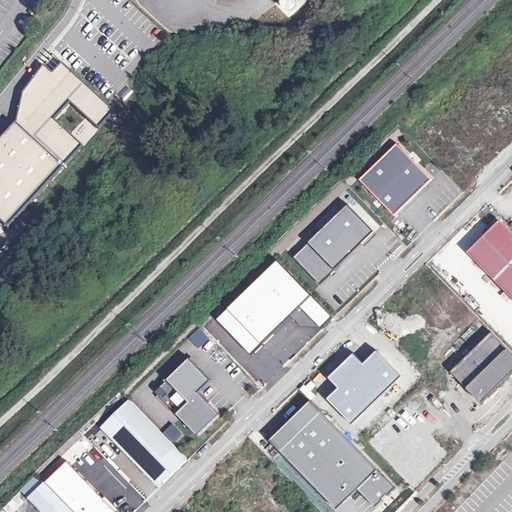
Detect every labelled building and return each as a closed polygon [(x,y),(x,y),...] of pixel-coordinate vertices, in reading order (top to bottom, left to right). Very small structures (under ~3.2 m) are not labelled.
[(53,73),(44,65),(23,93),(16,124),(0,140),(0,221),(8,229),(79,152),(70,143),(74,138),(55,120),(70,103),(99,129),(115,112),(62,63),(53,73)] [(476,93),(484,86),(472,72),(463,80),(476,93)] [(511,88),(506,82),(496,90),(509,104),(511,101),(511,88)] [(457,100),(449,107),(464,125),(480,112),(472,102),(464,109),(457,100)] [(430,135),(440,140),(446,127),(437,122),(430,135)] [(83,146),(74,138),(70,143),(79,152),(83,146)] [(398,144),(360,180),(395,216),(433,180),(398,144)] [(320,285),(375,232),(348,204),(294,258),(320,285)] [(190,358),(156,392),(199,436),(221,415),(209,402),(206,405),(203,403),(206,400),(200,393),(212,381),(190,358)] [(131,400),(102,428),(150,478),(161,468),(170,478),(189,460),(131,400)] [(271,441),(281,452),(322,412),(312,401),(271,441)] [(322,412),(281,452),(338,510),(359,490),(376,508),(384,501),(383,499),(388,495),(389,496),(397,489),(322,412)] [(511,452),(504,445),(492,458),(503,467),(510,459),(511,461),(511,452)] [(161,468),(150,478),(160,488),(170,478),(161,468)] [(46,481),(29,498),(42,511),(75,511),(46,481)] [(117,511),(97,491),(75,511),(117,511)]
